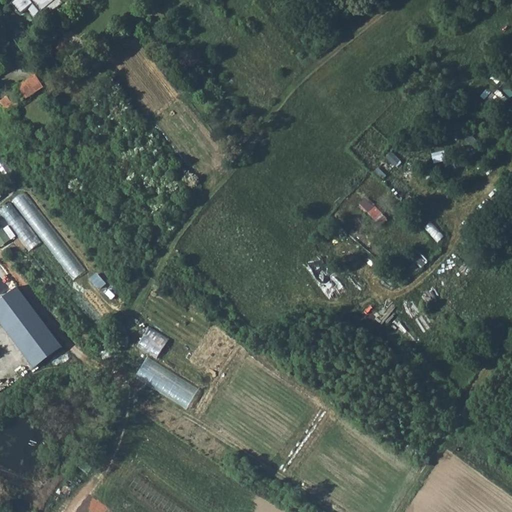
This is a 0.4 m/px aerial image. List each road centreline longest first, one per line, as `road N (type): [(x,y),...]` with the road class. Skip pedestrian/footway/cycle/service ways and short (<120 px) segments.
road 1 (track): [(0,254),(63,337),(123,389),(125,409),(108,459),(70,511)]
road 2 (track): [(332,511),(195,421),(123,389)]
road 3 (track): [(398,511),(511,345)]
